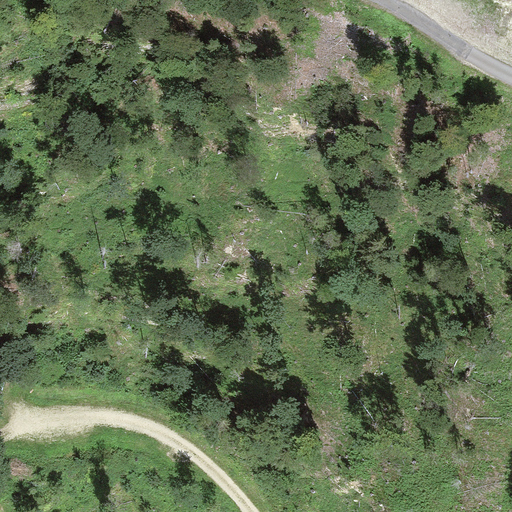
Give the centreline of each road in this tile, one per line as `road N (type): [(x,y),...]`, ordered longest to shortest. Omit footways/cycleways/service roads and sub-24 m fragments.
road 1 (track): [(0,432),(106,418),(154,428),(198,456),(251,511)]
road 2 (track): [(380,0),(511,74)]
